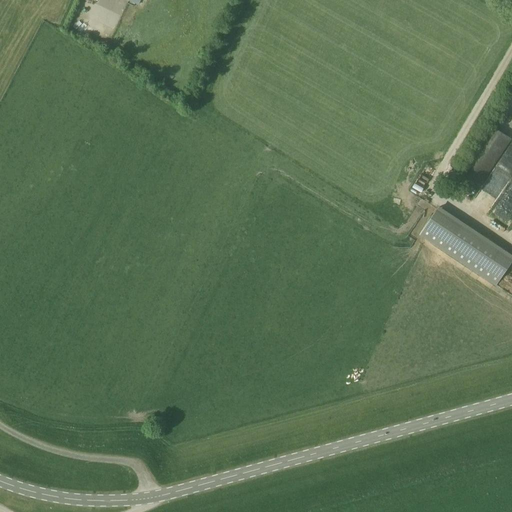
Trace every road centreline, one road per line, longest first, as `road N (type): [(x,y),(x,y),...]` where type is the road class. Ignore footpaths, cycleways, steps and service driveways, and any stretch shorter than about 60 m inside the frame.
road 1 (tertiary): [(511,400),(157,496)]
road 2 (tertiary): [(157,496),(75,499),(0,479)]
